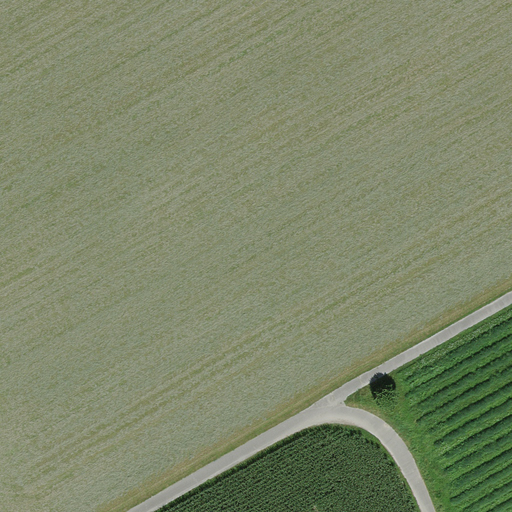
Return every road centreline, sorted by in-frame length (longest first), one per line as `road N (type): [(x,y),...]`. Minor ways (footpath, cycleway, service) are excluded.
road 1 (track): [(424,511),(376,427),(311,413),(138,511)]
road 2 (track): [(311,413),(511,299)]
